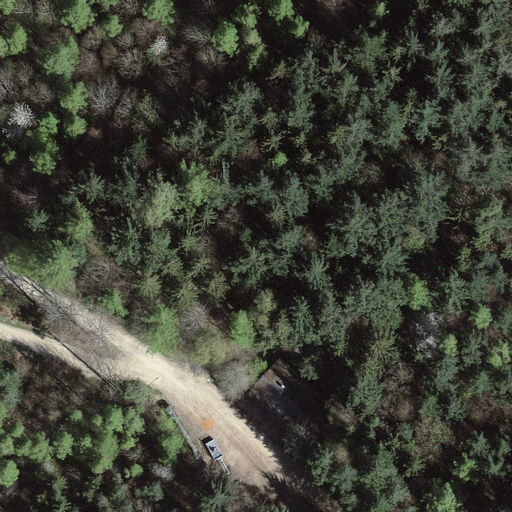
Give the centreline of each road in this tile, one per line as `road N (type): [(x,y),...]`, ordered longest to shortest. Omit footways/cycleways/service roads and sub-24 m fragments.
road 1 (track): [(180,379),(0,270)]
road 2 (track): [(180,379),(0,330)]
road 3 (track): [(234,421),(339,511)]
